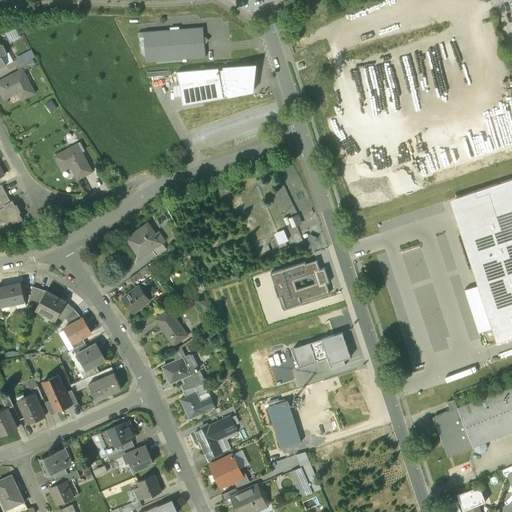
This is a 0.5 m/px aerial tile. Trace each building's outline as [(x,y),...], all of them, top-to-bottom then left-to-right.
[(347,142),(502,98),(477,11),(388,37),(391,46),(324,65),(347,142)] [(203,26),(138,31),(139,36),(143,35),(145,61),(206,56),(204,41),(206,41),(208,38),(205,37),(204,37),(203,26)] [(31,49),(23,53),(27,60),(35,56),(31,49)] [(33,57),(17,66),(20,70),(22,69),(23,69),(35,63),(33,57)] [(256,64),(178,71),(184,103),(224,96),(223,94),(229,93),(230,95),(253,91),(256,64)] [(20,70),(0,80),(0,86),(5,97),(18,90),(22,97),(34,91),(23,69),(22,69),(20,70)] [(46,104),(51,111),(57,107),(52,99),(46,104)] [(79,142),(54,155),(61,167),(70,163),(77,177),(91,170),(81,150),(83,148),(79,142)] [(464,225),(502,340),(511,336),(511,178),(455,198),(460,213),(455,215),(456,220),(458,227),(464,225)] [(8,194),(0,197),(0,220),(5,218),(9,225),(23,217),(13,199),(11,200),(8,194)] [(460,213),(455,198),(449,200),(455,215),(460,213)] [(161,242),(148,222),(126,237),(139,257),(150,250),(161,242)] [(464,225),(458,227),(477,285),(465,289),(479,332),(491,328),(496,342),(502,340),(464,225)] [(277,243),(287,239),(282,228),(272,232),(277,243)] [(161,242),(150,250),(156,259),(168,251),(161,242)] [(271,272),(282,309),(329,294),(325,282),(329,281),(325,267),(319,268),(316,260),(305,263),(304,262),(271,272)] [(139,271),(129,278),(133,284),(143,277),(139,271)] [(375,281),(380,295),(392,291),(388,277),(375,281)] [(20,282),(0,287),(0,304),(24,299),(20,282)] [(46,290),(32,286),(30,299),(39,302),(46,290)] [(142,294),(137,288),(122,298),(133,313),(150,300),(144,293),(142,294)] [(61,298),(47,291),(46,290),(39,302),(35,309),(37,310),(44,314),(45,313),(56,318),(55,320),(56,320),(58,316),(66,301),(61,298)] [(207,299),(197,302),(200,311),(210,307),(207,299)] [(66,301),(58,316),(63,320),(65,318),(73,309),(66,301)] [(389,305),(384,318),(397,324),(403,311),(389,305)] [(82,318),(74,309),(73,309),(65,318),(69,325),(82,318)] [(185,333),(169,309),(155,319),(172,343),(185,333)] [(69,325),(65,328),(73,342),(73,343),(82,338),(91,333),(82,318),(69,325)] [(397,328),(392,339),(404,346),(410,334),(397,328)] [(342,332),(321,339),(328,357),(331,369),(345,364),(344,359),(350,357),(342,332)] [(82,338),(73,343),(73,342),(70,343),(74,349),(85,343),(82,338)] [(299,367),(328,357),(321,339),(293,348),(299,367)] [(85,343),(74,349),(77,355),(88,348),(85,343)] [(88,348),(77,355),(86,370),(105,359),(96,344),(88,348)] [(181,349),(173,355),(175,361),(185,357),(181,349)] [(175,361),(163,367),(170,384),(182,378),(184,384),(181,386),(183,391),(193,388),(203,385),(197,371),(198,371),(196,368),(190,355),(185,357),(175,361)] [(111,367),(87,378),(89,384),(114,373),(111,367)] [(232,368),(221,371),(223,379),(235,375),(232,368)] [(89,384),(88,384),(89,386),(96,401),(121,389),(114,373),(89,384)] [(58,375),(42,383),(50,401),(55,412),(56,412),(55,409),(59,407),(60,410),(71,405),(66,393),(58,375)] [(87,378),(75,383),(78,391),(89,386),(88,384),(89,384),(87,378)] [(75,383),(70,386),(71,388),(72,390),(73,393),(73,394),(78,391),(75,383)] [(511,385),(458,407),(473,446),(485,441),(511,430),(511,385)] [(38,387),(32,390),(34,394),(37,401),(43,399),(38,387)] [(193,388),(183,391),(186,398),(196,394),(193,388)] [(73,393),(72,390),(66,393),(71,405),(71,407),(78,404),(73,394),(73,393)] [(34,394),(18,402),(28,425),(44,417),(37,401),(34,394)] [(200,402),(196,394),(186,398),(181,401),(189,419),(204,412),(204,411),(200,402)] [(8,395),(1,398),(6,410),(7,409),(13,406),(8,395)] [(209,398),(200,402),(204,411),(213,407),(209,398)] [(454,398),(447,401),(451,410),(458,407),(454,398)] [(280,449),(301,442),(288,400),(267,407),(280,449)] [(50,401),(45,403),(50,416),(57,414),(56,412),(55,412),(50,401)] [(451,410),(435,416),(451,455),(473,446),(458,407),(451,410)] [(6,410),(0,412),(0,436),(16,430),(7,409),(6,410)] [(222,453),(214,437),(235,427),(230,416),(194,433),(207,460),(222,453)] [(128,422),(105,432),(109,441),(112,440),(115,447),(120,445),(131,440),(134,438),(131,431),(132,431),(128,422)] [(109,441),(105,432),(98,435),(105,449),(104,450),(105,450),(108,456),(121,451),(122,450),(120,445),(115,447),(112,440),(109,441)] [(131,440),(120,445),(122,450),(133,445),(131,440)] [(485,441),(473,446),(475,451),(480,453),(485,451),(487,446),(485,441)] [(122,450),(121,451),(124,456),(136,451),(133,445),(122,450)] [(136,451),(124,456),(124,457),(127,463),(128,462),(133,472),(153,463),(148,453),(147,454),(145,447),(136,451)] [(64,450),(39,461),(46,477),(53,474),(64,469),(66,468),(67,466),(65,462),(68,460),(64,450)] [(108,456),(107,457),(109,463),(124,457),(124,456),(121,451),(108,456)] [(207,460),(209,466),(229,456),(226,451),(222,453),(207,460)] [(251,473),(240,451),(231,455),(241,475),(245,474),(246,476),(251,473)] [(320,488),(304,452),(295,455),(300,467),(289,472),(300,497),(320,488)] [(241,475),(231,455),(229,456),(209,466),(220,488),(233,482),(242,477),(241,475)] [(100,459),(90,463),(92,469),(102,465),(100,459)] [(104,466),(93,471),(96,477),(107,473),(104,466)] [(64,469),(53,474),(56,479),(67,475),(64,469)] [(56,479),(54,480),(57,486),(66,482),(69,480),(67,474),(67,475),(56,479)] [(242,477),(233,482),(236,487),(249,482),(246,476),(245,474),(241,475),(242,477)] [(11,476),(0,480),(0,499),(5,511),(18,505),(23,502),(11,476)] [(154,476),(138,483),(140,488),(139,488),(144,499),(150,496),(151,497),(161,492),(154,476)] [(57,486),(49,489),(56,505),(73,498),(66,482),(57,486)] [(255,485),(238,493),(236,488),(232,489),(235,496),(242,511),(251,511),(262,507),(256,495),(259,493),(255,485)] [(479,485),(457,494),(462,506),(458,508),(459,511),(481,511),(478,504),(485,501),(479,485)] [(232,489),(221,494),(224,501),(235,496),(232,489)] [(176,511),(171,500),(145,511),(176,511)] [(138,501),(128,505),(131,511),(132,511),(141,507),(138,501)] [(81,511),(77,502),(72,505),(75,511),(81,511)]
